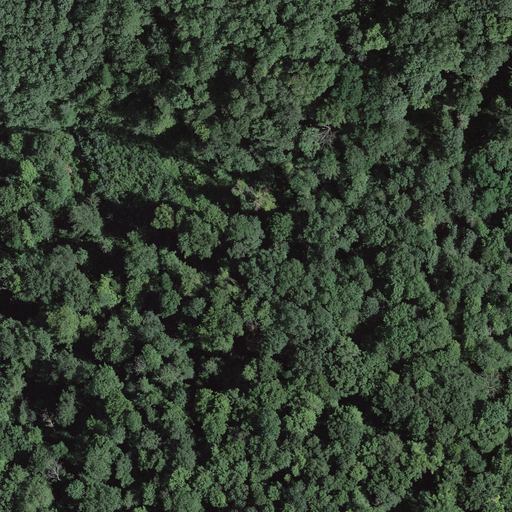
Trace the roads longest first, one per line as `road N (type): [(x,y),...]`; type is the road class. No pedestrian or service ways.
road 1 (track): [(101,0),(141,64),(217,266),(214,370),(188,511)]
road 2 (track): [(0,46),(44,80),(71,140),(88,195),(103,305),(98,381),(34,511)]
